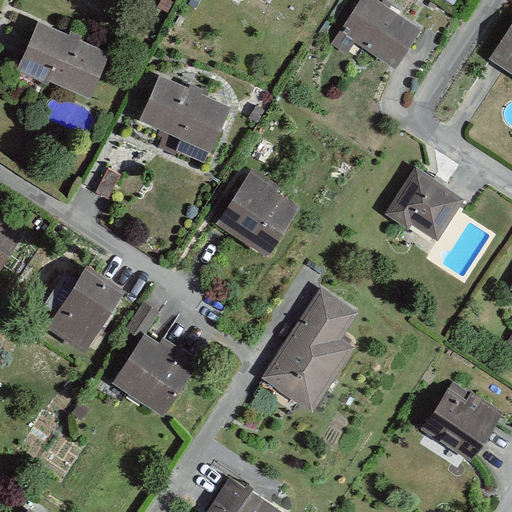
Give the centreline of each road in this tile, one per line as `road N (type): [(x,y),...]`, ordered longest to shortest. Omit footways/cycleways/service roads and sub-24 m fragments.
road 1 (residential): [(252,357),(158,273),(0,168)]
road 2 (residential): [(511,185),(425,122),(424,107),(497,0)]
road 3 (residential): [(252,357),(151,511)]
